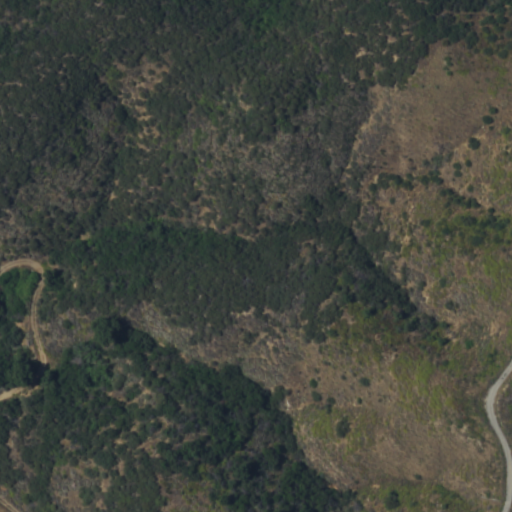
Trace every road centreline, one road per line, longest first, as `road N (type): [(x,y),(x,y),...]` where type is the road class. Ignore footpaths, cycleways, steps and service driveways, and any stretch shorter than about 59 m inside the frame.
road 1 (track): [(17,511),(0,496),(1,397),(34,377),(44,275),(30,262),(0,268)]
road 2 (track): [(511,477),(508,442),(489,416),(489,388),(511,356)]
